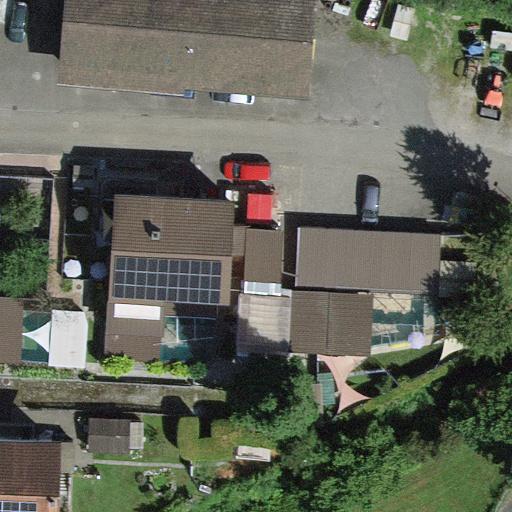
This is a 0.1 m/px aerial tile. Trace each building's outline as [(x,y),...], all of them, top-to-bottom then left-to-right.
[(69,0),(62,80),(143,88),(183,92),(184,84),(309,96),(318,0),(69,0)] [(234,205),(116,196),(104,357),(156,361),(160,312),(205,315),(206,302),(226,304),(234,205)] [(439,235),(301,229),(299,288),(437,294),(439,235)] [(284,231),(247,230),(246,284),(283,285),(284,231)] [(371,296),(294,292),(291,350),(368,354),(371,296)] [(0,362),(20,364),(24,297),(0,295),(0,362)] [(89,453),(128,455),(129,420),(90,419),(89,453)] [(54,511),(57,443),(0,440),(0,511),(54,511)]
